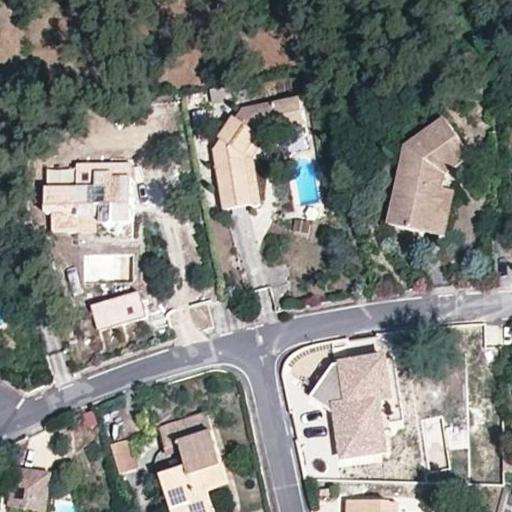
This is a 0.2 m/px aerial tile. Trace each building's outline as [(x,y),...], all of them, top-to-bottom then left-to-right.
[(223,88),(208,90),(210,104),(225,102),(223,88)] [(306,122),(303,101),(243,110),(237,121),(234,119),(220,139),(223,142),(215,152),(224,212),(253,207),(246,160),(247,158),(248,159),(259,141),(261,138),(261,137),(259,130),(306,122)] [(406,145),(402,165),(409,166),(403,185),(398,184),(388,227),(431,235),(440,190),(444,190),(447,176),(471,159),(445,120),(406,145)] [(307,130),(306,122),(259,130),(261,137),(307,130)] [(265,144),(259,141),(248,159),(253,162),(265,144)] [(402,165),(398,184),(403,185),(409,166),(402,165)] [(133,225),(133,180),(115,179),(115,176),(97,175),(98,190),(78,191),(77,238),(98,238),(98,226),(103,226),(104,228),(105,229),(109,230),(113,229),(114,226),(133,225)] [(457,192),(444,190),(440,190),(431,235),(447,238),(457,192)] [(391,400),(386,359),(335,366),(329,373),(344,383),(344,385),(345,406),(339,407),(334,413),(335,420),(339,441),(342,459),(386,453),(384,431),(380,431),(377,401),(391,400)] [(394,359),(386,359),(391,400),(377,401),(380,431),(384,431),(402,428),(394,359)] [(325,408),(344,385),(344,383),(329,373),(312,397),(325,408)] [(82,435),(99,431),(95,414),(78,418),(82,435)] [(211,433),(205,414),(157,428),(164,451),(179,446),(182,455),(187,453),(185,442),(211,433)] [(332,442),(339,441),(335,420),(328,422),(332,442)] [(227,485),(211,433),(185,442),(187,453),(182,455),(186,469),(160,477),(170,511),(212,511),(207,492),(227,485)] [(119,443),(104,447),(113,476),(127,472),(119,443)] [(511,452),(502,453),(503,474),(511,473),(511,452)] [(32,511),(46,511),(52,477),(14,471),(8,508),(32,511)] [(398,511),(398,505),(345,502),(345,511),(398,511)]
